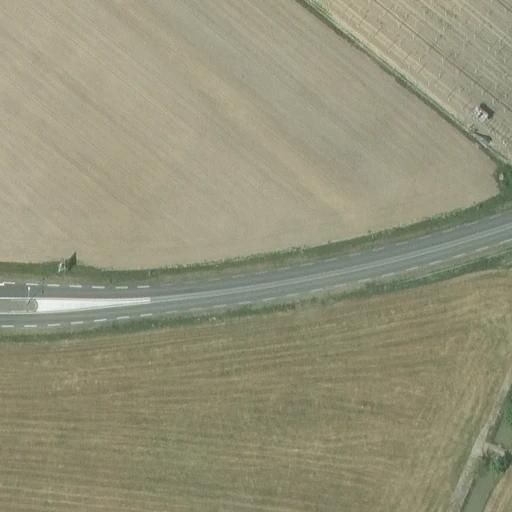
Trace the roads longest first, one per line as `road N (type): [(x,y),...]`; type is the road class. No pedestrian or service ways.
road 1 (secondary): [(511,226),(315,278),(153,301)]
road 2 (secondary): [(0,320),(153,301)]
road 3 (secondary): [(153,301),(0,290)]
